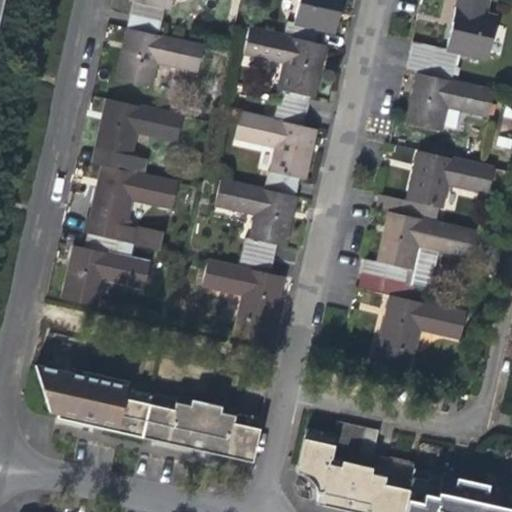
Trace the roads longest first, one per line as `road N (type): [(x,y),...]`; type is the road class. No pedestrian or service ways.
road 1 (residential): [(249,511),(361,0)]
road 2 (residential): [(72,0),(0,306)]
road 3 (residential): [(0,467),(204,511)]
